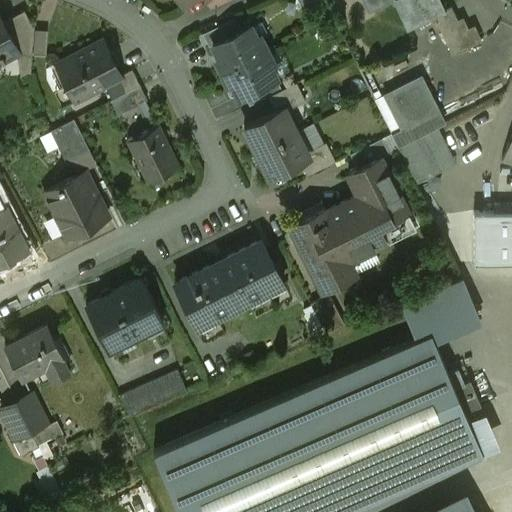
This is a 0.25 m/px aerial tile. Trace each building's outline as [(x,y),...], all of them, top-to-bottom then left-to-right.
[(379,0),(382,5),(392,0),(395,0),(407,27),(442,11),(437,0),(379,0)] [(24,11),(2,22),(18,52),(32,44),(33,29),(24,11)] [(0,19),(0,61),(16,53),(20,76),(31,73),(32,44),(18,52),(2,22),(0,19)] [(235,19),(202,33),(209,47),(212,45),(212,43),(240,29),(235,19)] [(240,29),(212,43),(212,45),(219,57),(215,59),(221,72),(274,46),(267,49),(260,35),(256,37),(250,25),(240,29)] [(39,27),(39,49),(50,49),(51,27),(39,27)] [(103,40),(56,64),(74,100),(104,85),(121,76),(120,75),(103,40)] [(274,46),(221,72),(228,85),(232,83),(239,97),(244,95),(276,79),(276,78),(270,66),(274,64),(267,50),(274,46)] [(132,69),(120,75),(121,76),(104,85),(111,99),(139,85),(132,69)] [(276,79),(244,95),(249,105),(267,96),(281,89),(276,79)] [(281,89),(267,96),(274,110),(283,106),(285,110),(305,100),(296,82),(281,89)] [(111,99),(110,100),(117,114),(136,105),(149,129),(157,125),(145,100),(147,99),(139,85),(111,99)] [(274,110),(244,126),(256,151),(296,131),(285,110),(283,106),(274,110)] [(89,150),(73,118),(50,130),(51,131),(60,127),(75,157),(89,150)] [(179,165),(159,124),(157,125),(149,129),(126,140),(133,155),(137,153),(150,180),(179,165)] [(296,131),(256,151),(269,176),(299,161),(308,156),(306,152),(296,131)] [(511,132),(501,160),(511,164),(511,132)] [(391,133),(349,154),(357,168),(380,157),(380,158),(399,149),(398,147),(391,133)] [(422,134),(398,147),(399,149),(416,182),(440,170),(422,134)] [(326,142),(306,152),(308,156),(299,161),(306,175),(335,161),(326,142)] [(325,207),(290,225),(322,289),(354,273),(347,259),(385,240),(377,224),(390,218),(406,210),(380,158),(380,157),(357,168),(348,173),(358,194),(326,210),(325,207)] [(85,169),(43,190),(65,233),(106,213),(106,211),(104,212),(91,187),(93,186),(85,169)] [(511,202),(494,202),(494,210),(473,210),(473,262),(511,261),(511,202)] [(4,206),(0,207),(0,263),(27,250),(4,206)] [(390,218),(377,224),(385,240),(398,234),(390,218)] [(261,239),(175,282),(196,325),(283,282),(261,239)] [(141,276),(85,304),(108,348),(163,321),(141,276)] [(328,293),(310,303),(325,332),(344,323),(328,293)] [(46,323),(4,344),(21,377),(45,364),(62,356),(46,323)] [(430,331),(153,449),(179,511),(288,511),(451,442),(459,461),(482,451),(465,410),(480,404),(469,378),(454,385),(430,331)] [(62,356),(45,364),(52,378),(69,369),(62,356)] [(177,369),(118,394),(130,416),(187,391),(177,369)] [(34,392),(16,401),(31,431),(49,422),(49,423),(50,423),(34,392)] [(31,431),(16,401),(0,408),(0,413),(13,440),(31,431)] [(439,504),(421,511),(476,511),(465,490),(439,504)]
